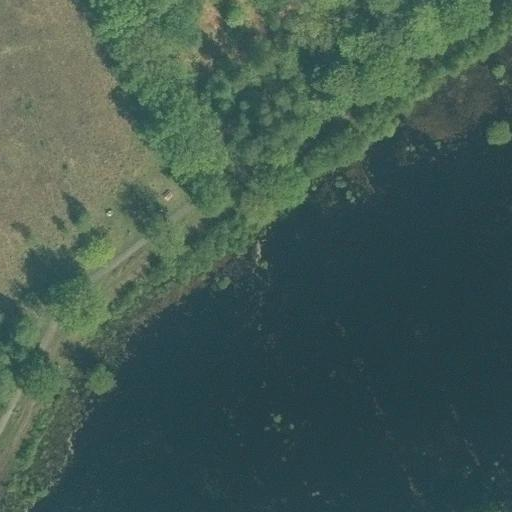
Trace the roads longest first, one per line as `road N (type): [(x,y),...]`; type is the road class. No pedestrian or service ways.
road 1 (track): [(0,478),(94,307),(231,194),(494,0)]
road 2 (track): [(231,194),(137,0)]
